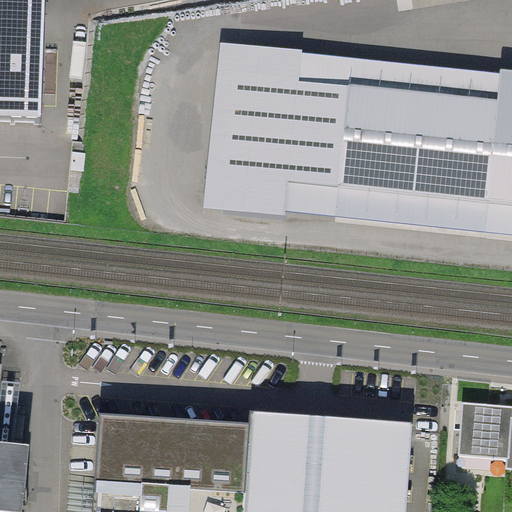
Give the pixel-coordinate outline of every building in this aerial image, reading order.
[(0,0),(0,115),(41,117),(45,0),(0,0)] [(511,240),(511,81),(222,50),(205,207),(511,240)] [(12,463),(19,390),(0,387),(0,511),(23,511),(29,465),(12,463)] [(511,416),(511,408),(464,405),(460,458),(509,461),(511,419),(511,416)] [(252,439),(101,429),(95,511),(409,511),(415,431),(253,420),(252,439)]
